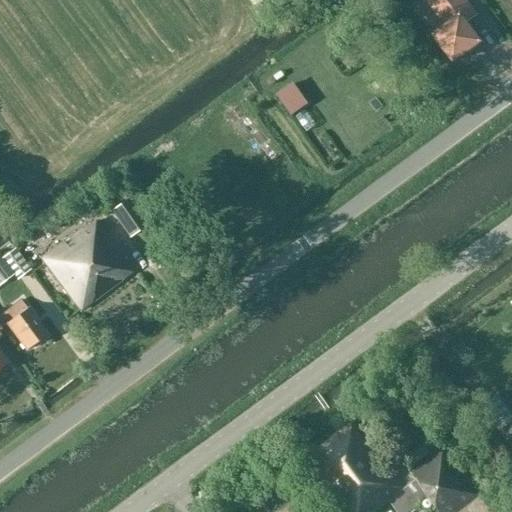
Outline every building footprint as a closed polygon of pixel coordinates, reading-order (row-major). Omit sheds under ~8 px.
[(431,36),(453,65),(481,43),(467,24),(478,15),(466,0),(425,0),(425,1),(444,26),(431,36)] [(291,85),(277,95),(291,116),(306,106),(291,85)] [(126,199),(110,210),(128,236),(144,225),(126,199)] [(82,229),(41,258),(80,311),(132,272),(95,221),(83,230),(82,229)] [(142,235),(133,239),(140,254),(149,249),(142,235)] [(0,285),(26,264),(14,250),(3,258),(0,260),(0,285)] [(38,265),(27,271),(37,288),(47,282),(38,265)] [(11,320),(7,324),(26,350),(47,336),(27,309),(26,310),(19,302),(6,312),(11,320)] [(511,410),(500,393),(484,405),(502,430),(511,422),(511,410)] [(491,511),(443,444),(430,453),(420,439),(385,464),(353,420),(304,455),(344,511),(364,511),(365,511),(366,511),(370,511),(387,500),(395,511),(405,511),(427,497),(438,511),(491,511)]
